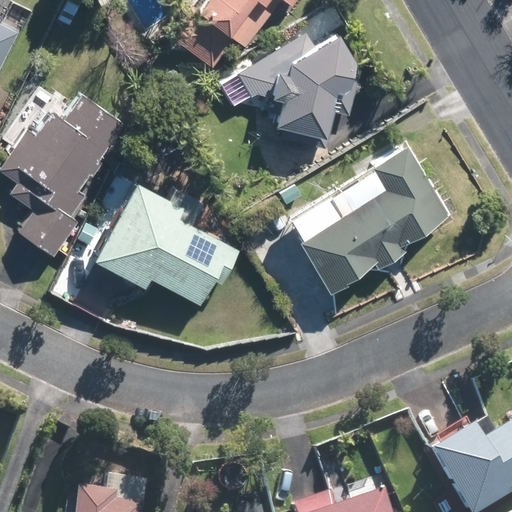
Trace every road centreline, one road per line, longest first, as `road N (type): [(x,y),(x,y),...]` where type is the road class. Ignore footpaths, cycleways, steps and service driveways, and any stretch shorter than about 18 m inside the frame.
road 1 (residential): [(0,331),(137,387),(214,399),(296,386),(511,298)]
road 2 (residential): [(447,0),(511,106)]
